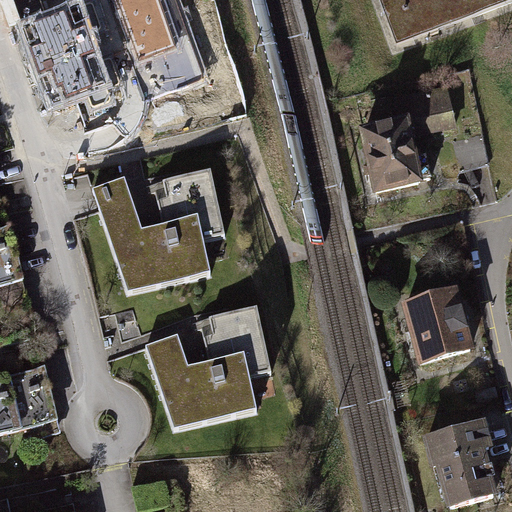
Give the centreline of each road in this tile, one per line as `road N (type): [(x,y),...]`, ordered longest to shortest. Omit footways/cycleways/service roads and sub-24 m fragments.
road 1 (residential): [(106,426),(0,53)]
road 2 (residential): [(511,218),(490,251),(511,337)]
